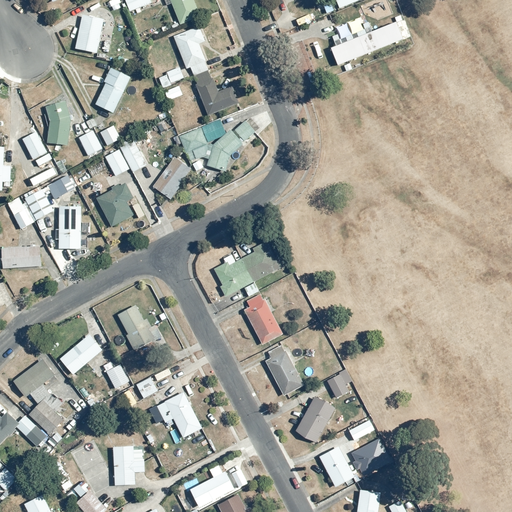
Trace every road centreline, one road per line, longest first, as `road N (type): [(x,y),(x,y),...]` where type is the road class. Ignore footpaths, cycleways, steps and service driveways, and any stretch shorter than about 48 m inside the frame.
road 1 (residential): [(163,249),(251,202),(282,169),(288,126),(240,0)]
road 2 (residential): [(163,249),(300,511)]
road 3 (residential): [(0,346),(39,314),(163,249)]
